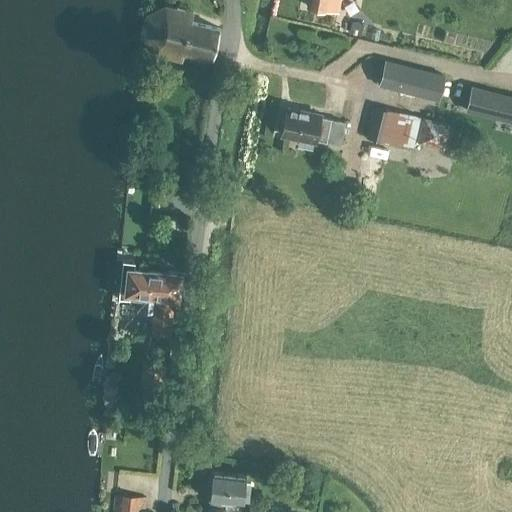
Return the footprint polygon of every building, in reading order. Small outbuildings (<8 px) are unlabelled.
[(307,0),(307,5),(339,11),(341,0),(307,0)] [(213,56),(219,29),(164,17),(153,21),(151,34),(158,44),(213,56)] [(386,60),(379,84),(439,100),(444,76),(386,60)] [(511,96),(472,86),(466,110),(511,121),(511,96)] [(374,106),(367,137),(375,138),(413,146),(414,142),(458,152),(464,127),(420,116),(406,113),(383,108),(374,106)] [(326,142),(331,117),(321,116),(321,114),(288,108),(283,134),(326,142)] [(178,299),(181,272),(161,270),(162,263),(148,261),(147,268),(135,267),(135,261),(123,260),(119,298),(146,301),(145,310),(154,311),(152,333),(169,335),(172,298),(178,299)] [(168,363),(152,362),(150,387),(165,388),(168,363)] [(249,478),(212,474),(212,477),(208,479),(207,486),(211,489),(210,507),(208,507),(207,511),(228,511),(229,508),(221,508),(222,498),(243,500),(243,495),(247,495),(249,478)] [(146,511),(147,502),(113,498),(111,511),(146,511)]
